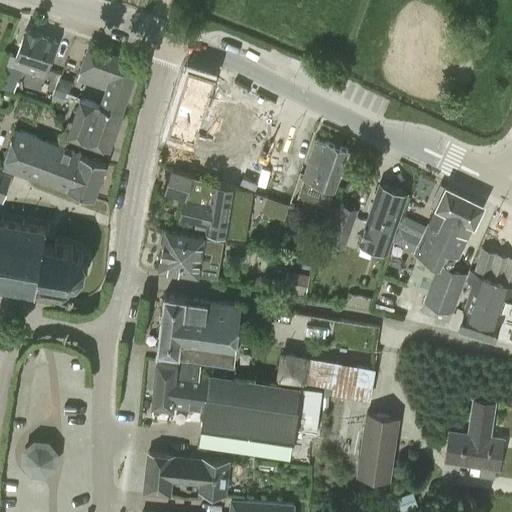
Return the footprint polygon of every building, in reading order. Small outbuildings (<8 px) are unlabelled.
[(56,39),(56,38),(24,27),(24,29),(15,55),(8,53),(4,64),(43,77),(46,68),(56,39)] [(106,87),(100,103),(122,111),(139,61),(90,44),(89,45),(78,77),(106,87)] [(166,140),(163,157),(187,163),(188,161),(197,164),(200,151),(190,149),(193,139),(215,145),(212,155),(238,164),(241,154),(242,154),(245,155),(246,153),(258,112),(219,101),(220,94),(226,96),(227,95),(230,83),(205,72),(206,68),(197,65),(196,69),(188,67),(169,131),(166,140)] [(80,97),(68,134),(109,148),(122,111),(100,103),(80,97)] [(93,199),(94,197),(106,163),(80,154),(79,154),(16,127),(2,168),(66,189),(93,199)] [(333,188),(347,149),(316,137),(302,177),(333,188)] [(253,192),(252,192),(252,191),(235,186),(212,182),(192,176),(192,175),(171,168),(164,191),(183,197),(178,219),(207,223),(206,232),(244,239),(250,210),(252,197),(253,192)] [(10,176),(0,172),(0,201),(2,202),(10,176)] [(379,183),(360,241),(386,249),(406,192),(379,183)] [(420,222),(405,215),(403,214),(397,228),(420,238),(413,253),(416,254),(415,258),(405,282),(426,291),(423,301),(424,301),(420,310),(448,321),(451,312),(452,312),(463,286),(468,273),(450,267),(455,255),(457,255),(482,203),(444,185),(426,225),(420,222)] [(265,204),(286,211),(288,203),(268,197),(265,196),(263,203),(265,204)] [(330,204),(326,215),(325,214),(321,226),(334,231),(333,234),(348,239),(358,210),(343,205),(342,208),(330,204)] [(66,285),(66,283),(74,281),(75,284),(77,283),(76,281),(82,274),(85,275),(86,273),(83,272),(85,263),(87,263),(87,261),(84,261),(82,253),(84,251),(82,250),(80,252),(72,248),(72,245),(70,245),(70,247),(56,244),(57,240),(54,240),(54,244),(44,242),(46,230),(50,228),(48,225),(44,228),(24,225),(25,220),(22,220),(21,224),(3,221),(3,217),(0,216),(0,217),(0,286),(9,289),(8,292),(12,293),(12,289),(33,293),(32,298),(35,299),(36,295),(45,296),(44,301),(47,301),(48,297),(52,298),(51,302),(54,303),(55,298),(59,299),(60,301),(62,300),(61,298),(62,297),(65,295),(68,296),(69,294),(66,293),(67,287),(69,287),(69,285),(66,285)] [(165,230),(159,268),(216,277),(218,261),(210,259),(212,251),(200,249),(203,236),(165,230)] [(469,270),(468,273),(463,286),(470,288),(456,329),(493,340),(500,319),(501,320),(511,288),(511,256),(481,247),(473,271),(469,270)] [(164,294),(157,350),(233,359),(240,303),(164,294)] [(198,371),(199,363),(157,358),(152,403),(171,405),(205,409),(200,442),(290,453),(295,408),(320,412),(323,389),(198,371)] [(373,366),(336,360),(331,392),(370,398),(376,364),(373,364),(373,366)] [(445,460),(480,465),(479,474),(493,476),(495,467),(497,468),(502,438),(488,436),(494,403),(473,399),(468,433),(449,431),(445,460)] [(388,478),(397,417),(366,412),(356,473),(388,478)] [(25,469),(57,470),(58,439),(26,438),(25,469)] [(198,483),(198,489),(219,491),(222,461),(188,457),(186,457),(147,453),(143,491),(170,494),(172,480),(184,481),(185,481),(198,483)] [(293,511),(294,501),(229,497),(228,511),(143,511),(141,511),(140,511),(293,511)]
